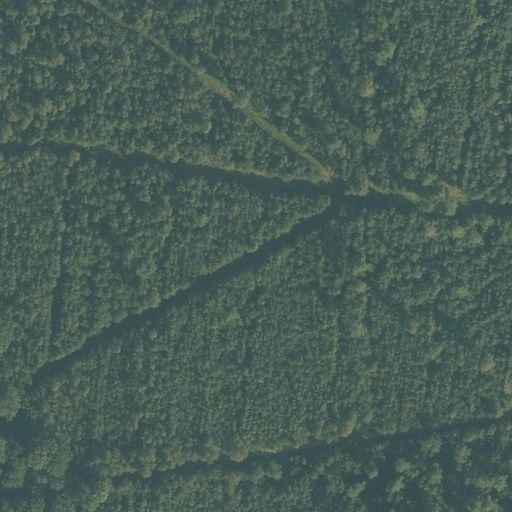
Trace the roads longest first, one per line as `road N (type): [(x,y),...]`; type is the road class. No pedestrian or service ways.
road 1 (track): [(0,486),(511,413)]
road 2 (track): [(361,0),(367,214)]
